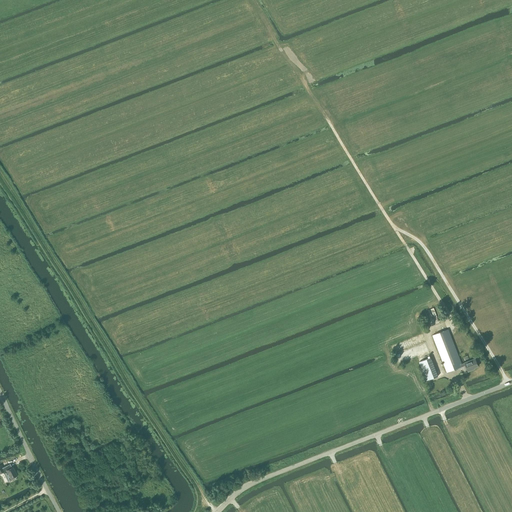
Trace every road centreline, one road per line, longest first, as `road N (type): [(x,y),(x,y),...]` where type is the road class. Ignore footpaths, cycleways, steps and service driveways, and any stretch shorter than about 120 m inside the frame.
road 1 (track): [(0,174),(215,511)]
road 2 (unclassified): [(217,511),(251,483),(511,382)]
road 3 (track): [(449,322),(326,118)]
road 4 (track): [(507,384),(423,245),(393,227)]
road 5 (unclassified): [(57,511),(0,396)]
